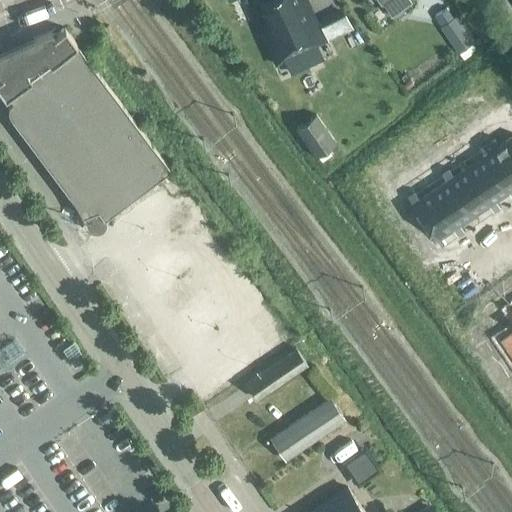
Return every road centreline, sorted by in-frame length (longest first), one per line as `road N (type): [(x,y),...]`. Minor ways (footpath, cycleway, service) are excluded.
road 1 (secondary): [(169,444),(0,193)]
road 2 (residential): [(250,491),(204,421),(169,444)]
